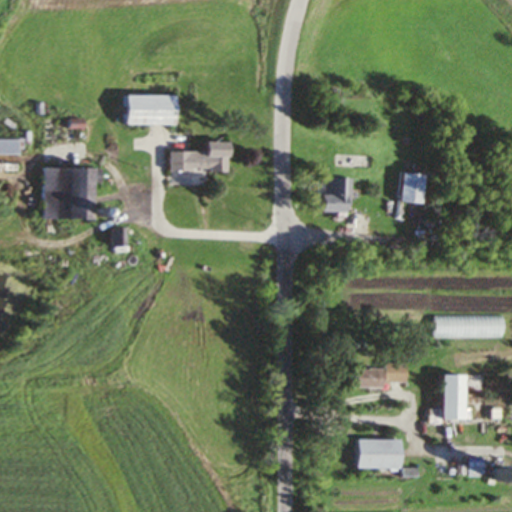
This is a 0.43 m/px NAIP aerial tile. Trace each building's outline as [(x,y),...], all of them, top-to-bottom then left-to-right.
[(120,126),(170,126),(170,97),(120,97),(120,126)] [(13,141),(0,141),(0,157),(13,157),(13,141)] [(222,174),(222,144),(200,144),(200,154),(165,154),(165,174),(222,174)] [(38,170),(37,222),(85,222),(86,188),(97,188),(97,171),(38,170)] [(420,177),(397,176),(396,205),(419,206),(420,177)] [(348,207),(348,181),(316,181),(316,215),(341,215),(341,207),(348,207)] [(432,317),(432,339),(501,339),(501,317),(432,317)] [(378,391),(378,385),(402,385),(402,365),(380,365),(380,370),(347,370),(347,391),(378,391)] [(436,422),(460,422),(460,377),(438,377),(438,413),(436,413),(436,422)] [(397,442),(353,441),(352,471),(396,471),(397,442)] [(467,478),(481,479),(481,465),(467,465),(467,478)]
